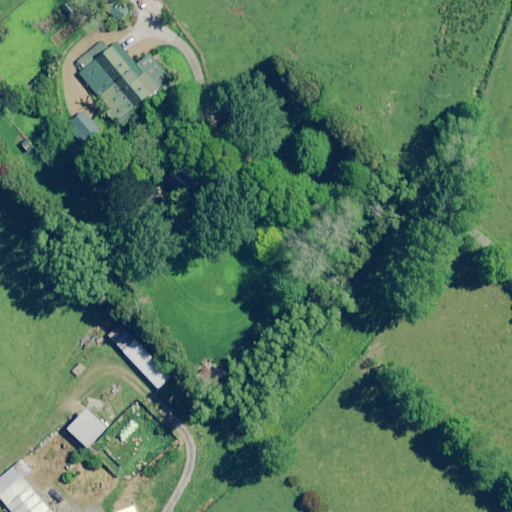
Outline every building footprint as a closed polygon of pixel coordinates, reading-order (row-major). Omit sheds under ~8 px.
[(84,70),(80,73),(122,125),(175,84),(151,54),(137,66),(118,42),(108,50),(103,44),(78,63),(84,70)] [(104,133),(83,110),(65,127),(85,149),(104,133)] [(206,176),(183,157),(166,177),(189,196),(206,176)] [(172,377),(121,323),(107,336),(159,390),(172,377)] [(108,428),(87,410),(69,431),(89,449),(108,428)] [(32,472),(22,460),(0,478),(0,497),(12,511),(52,511),(24,478),(32,472)]
